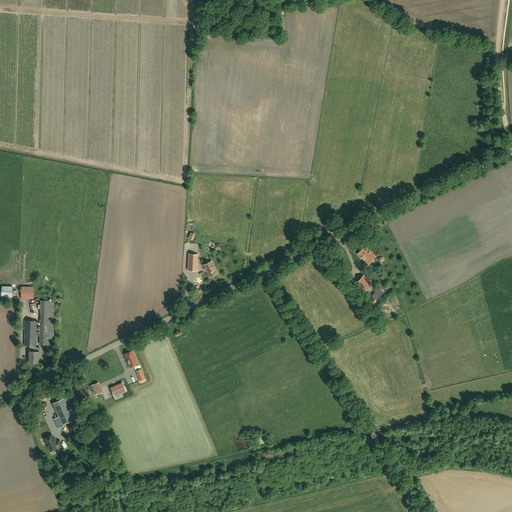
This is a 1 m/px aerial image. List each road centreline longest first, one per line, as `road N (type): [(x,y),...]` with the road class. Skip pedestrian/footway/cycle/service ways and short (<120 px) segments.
road 1 (track): [(200,10),(179,180),(0,148)]
road 2 (unclassified): [(0,400),(265,271)]
road 3 (unclassified): [(424,511),(265,271)]
road 4 (unclassified): [(265,271),(511,151)]
road 5 (unclassified): [(511,151),(496,70),(502,0)]
